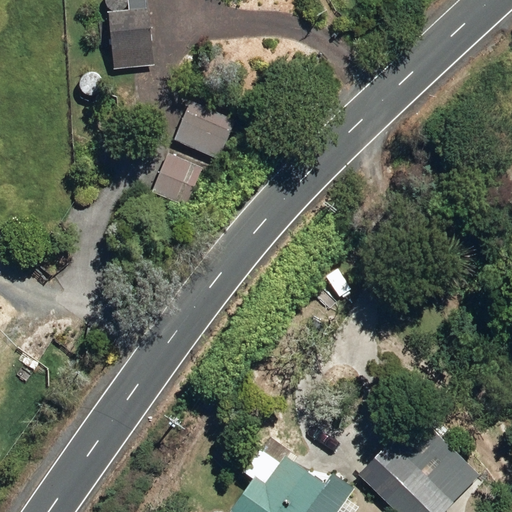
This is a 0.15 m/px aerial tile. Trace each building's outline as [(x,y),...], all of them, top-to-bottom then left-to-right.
[(131,0),(133,11),(112,12),(117,69),(156,66),(150,0),(131,0)] [(178,140),(221,159),(238,121),(195,102),(178,140)] [(171,154),(155,193),(190,206),(205,168),(171,154)] [(448,511),(485,474),(423,415),(364,477),(400,511),(448,511)] [(359,511),(363,508),(350,499),(358,489),(337,474),(329,484),(290,455),(284,463),(264,448),(245,472),(257,481),(234,511),(236,511),(359,511)]
